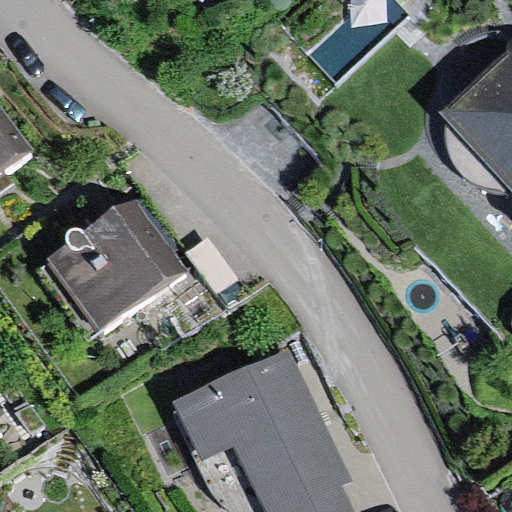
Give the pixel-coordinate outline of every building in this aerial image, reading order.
[(511,204),(511,55),(438,123),(511,204)] [(0,104),(0,175),(33,153),(0,104)] [(67,235),(69,245),(48,259),(95,327),(184,266),(133,196),(86,228),(78,225),(71,228),(67,235)] [(206,237),(188,250),(214,286),(232,274),(206,237)] [(293,347),(179,399),(207,460),(239,445),(269,511),(351,511),(338,483),(352,477),(293,347)]
